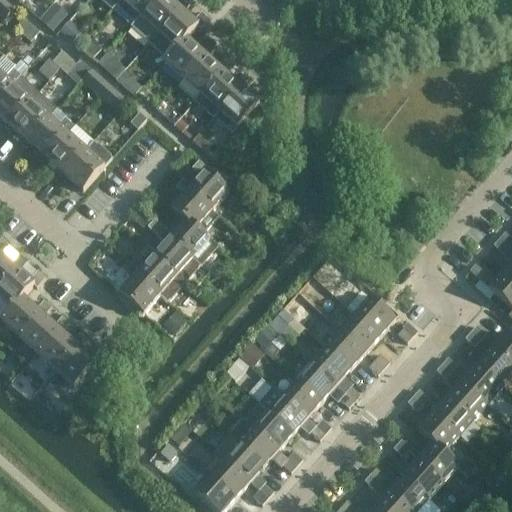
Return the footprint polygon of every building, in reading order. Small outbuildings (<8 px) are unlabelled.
[(0,0),(0,17),(6,22),(15,12),(0,0)] [(97,0),(112,13),(115,9),(121,2),(123,0),(97,0)] [(123,0),(121,2),(115,9),(134,25),(140,18),(155,0),(123,0)] [(134,25),(129,30),(148,46),(158,35),(179,11),(183,14),(191,5),(187,2),(185,0),(180,0),(175,7),(167,0),(155,0),(140,18),(134,25)] [(158,35),(148,46),(165,62),(176,51),(186,40),(186,41),(197,29),(200,31),(209,21),(206,18),(201,14),(193,23),(183,14),(179,11),(158,35)] [(45,16),(41,20),(46,25),(50,21),(45,16)] [(24,39),(33,29),(25,22),(16,32),(24,39)] [(60,33),(71,43),(80,33),(69,23),(60,33)] [(31,45),(40,35),(33,29),(24,39),(31,45)] [(165,62),(164,64),(182,81),(204,57),(207,60),(215,51),(212,48),(207,44),(199,53),(186,41),(186,40),(176,51),(165,62)] [(101,60),(115,79),(132,67),(117,48),(101,60)] [(60,71),(69,61),(62,55),(53,65),(60,71)] [(204,57),(182,81),(201,97),(222,73),(225,76),(234,67),(230,64),(225,60),(217,69),(207,60),(204,57)] [(67,78),(76,68),(69,61),(60,71),(67,78)] [(201,97),(195,103),(213,120),(214,119),(219,113),(240,89),(244,93),(252,84),(248,80),(244,76),(236,85),(225,76),(222,73),(201,97)] [(0,76),(0,101),(13,87),(0,76)] [(13,87),(0,101),(0,119),(9,128),(39,95),(21,79),(13,87)] [(101,99),(110,89),(102,83),(94,93),(101,99)] [(108,105),(117,96),(110,89),(101,99),(108,105)] [(219,113),(214,119),(233,136),(238,130),(258,107),(261,110),(270,100),(262,93),(254,102),(244,93),(240,89),(219,113)] [(39,95),(9,128),(28,144),(49,120),(57,111),(39,95)] [(130,126),(137,132),(138,133),(147,122),(139,116),(130,126)] [(49,120),(28,144),(46,161),(68,137),(75,129),(65,120),(58,128),(49,120)] [(68,137),(46,161),(64,177),(86,153),(68,137)] [(86,153),(64,177),(83,194),(113,161),(94,144),(86,153)] [(206,175),(209,172),(199,163),(192,171),(201,179),(192,189),(188,193),(212,214),(229,195),(206,175)] [(188,193),(192,189),(183,181),(176,189),(184,197),(171,212),(185,224),(186,223),(196,232),(196,231),(212,214),(188,193)] [(154,222),(151,225),(147,230),(156,238),(164,230),(154,222)] [(186,223),(185,224),(172,238),(169,241),(193,262),(210,243),(196,231),(196,232),(186,223)] [(169,241),(172,238),(164,230),(156,238),(165,245),(156,256),(153,259),(184,287),(200,269),(193,262),(169,241)] [(511,241),(505,235),(499,242),(511,252),(511,241)] [(0,256),(1,257),(9,248),(1,241),(0,242),(0,256)] [(511,252),(499,242),(493,248),(511,264),(511,266),(504,275),(511,282),(511,252)] [(153,259),(156,256),(147,248),(144,251),(140,256),(148,264),(139,274),(136,277),(160,299),(168,306),(184,287),(153,259)] [(0,256),(0,287),(16,270),(19,273),(27,264),(19,257),(11,266),(1,257),(0,256)] [(136,277),(139,274),(131,266),(123,274),(132,282),(119,296),(143,318),(160,299),(136,277)] [(485,277),(476,268),(470,275),(479,283),(485,277)] [(16,270),(0,287),(0,298),(12,309),(13,310),(22,300),(23,300),(33,288),(36,291),(45,280),(37,273),(29,283),(19,273),(16,270)] [(511,282),(504,275),(489,292),(511,311),(511,282)] [(396,324),(362,293),(347,310),(355,317),(381,341),(396,324)] [(36,312),(23,300),(22,300),(13,310),(12,309),(0,322),(19,340),(40,316),(44,319),(52,310),(44,303),(36,312)] [(173,311),(162,325),(175,335),(186,321),(173,311)] [(285,312),(256,341),(268,353),(297,323),(285,312)] [(40,316),(19,340),(37,356),(58,333),(62,336),(70,326),(62,319),(54,328),(44,319),(40,316)] [(381,341),(355,317),(341,334),(367,357),(381,341)] [(486,337),(476,329),(465,342),(475,350),(486,337)] [(398,338),(407,347),(413,340),(403,332),(398,338)] [(58,333),(37,356),(55,372),(77,349),(80,352),(88,343),(80,336),(72,345),(62,336),(58,333)] [(367,357),(341,334),(326,350),(352,373),(367,357)] [(511,341),(506,336),(491,353),(511,371),(511,341)] [(77,349),(55,372),(74,389),(95,367),(97,369),(106,359),(98,352),(90,361),(80,352),(77,349)] [(326,350),(312,366),(338,389),(345,397),(355,405),(360,399),(343,384),(352,373),(326,350)] [(511,381),(511,371),(491,353),(476,369),(502,393),(511,381)] [(374,364),(384,373),(389,367),(380,358),(374,364)] [(502,393),(476,369),(468,379),(448,361),(442,368),(488,409),(502,393)] [(368,371),(378,380),(384,373),(374,364),(368,371)] [(297,382),(323,406),(331,396),(339,404),(345,397),(338,389),(312,366),(297,382)] [(488,409),(442,368),(436,374),(456,392),(448,401),(474,424),(488,409)] [(297,382),(283,398),(309,422),(323,406),(297,382)] [(413,399),(423,408),(429,402),(419,393),(413,399)] [(309,422),(283,398),(268,415),(294,438),(302,429),(320,444),(326,437),(317,429),(316,429),(308,422),(309,422)] [(413,399),(408,406),(417,414),(423,408),(413,399)] [(474,424),(448,401),(433,417),(459,441),(474,424)] [(294,438),(268,415),(254,431),(280,454),(294,438)] [(459,441),(433,417),(418,435),(432,448),(433,447),(444,457),(446,456),(459,441)] [(322,423),(317,429),(326,437),(331,432),(322,423)] [(200,440),(194,438),(196,432),(184,427),(176,444),(194,452),(200,440)] [(254,431),(239,447),(265,470),(274,461),(291,477),(297,470),(288,461),(280,454),(254,431)] [(265,470),(239,447),(230,439),(216,455),(225,463),(251,487),(251,486),(259,493),(259,494),(268,502),(274,496),(256,480),(265,470)] [(399,445),(409,454),(414,448),(405,439),(399,445)] [(399,445),(393,452),(403,460),(409,454),(399,445)] [(433,447),(432,448),(419,463),(445,486),(460,469),(446,456),(444,457),(433,447)] [(293,455),(288,461),(297,470),(303,464),(293,455)] [(251,487),(225,463),(210,479),(236,503),(251,487)] [(445,486),(419,463),(404,479),(430,502),(445,486)] [(421,511),(430,502),(404,479),(395,489),(376,471),(370,478),(380,486),(390,495),(408,511),(421,511)] [(380,486),(370,478),(365,484),(374,493),(380,486)] [(228,511),(236,503),(210,479),(195,496),(212,511),(228,511)] [(268,502),(259,494),(253,500),(262,509),(268,502)] [(408,511),(390,495),(375,511),(376,511),(408,511)]
